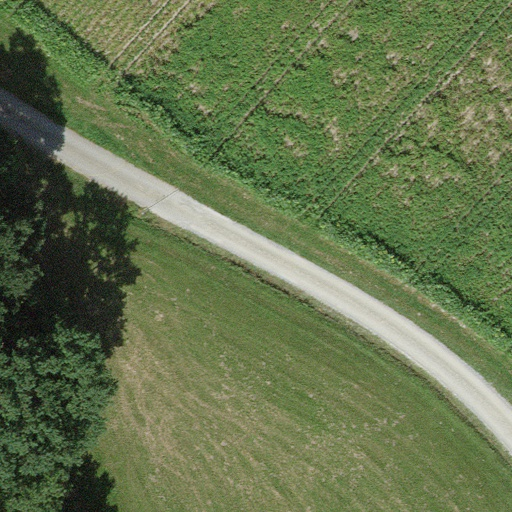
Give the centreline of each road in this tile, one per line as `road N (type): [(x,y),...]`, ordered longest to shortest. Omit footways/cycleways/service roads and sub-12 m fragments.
road 1 (track): [(138,191),(421,350),(511,431)]
road 2 (residential): [(138,191),(0,108)]
